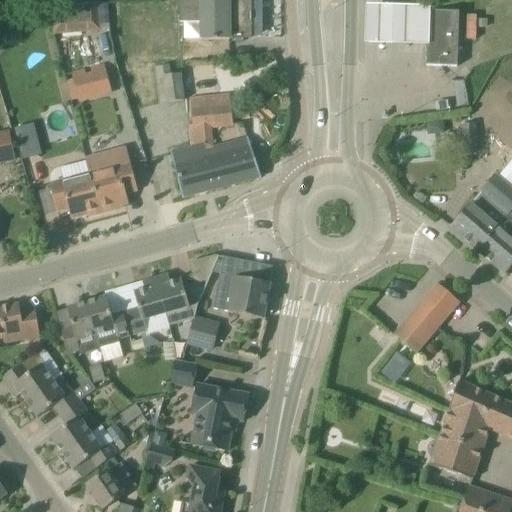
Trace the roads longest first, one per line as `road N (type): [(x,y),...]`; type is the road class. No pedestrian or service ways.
road 1 (tertiary): [(223,223),(0,287)]
road 2 (primary): [(348,180),(349,0)]
road 3 (primary): [(312,0),(321,178)]
road 4 (primary): [(264,511),(291,373)]
road 5 (primary): [(305,253),(286,334),(291,373)]
